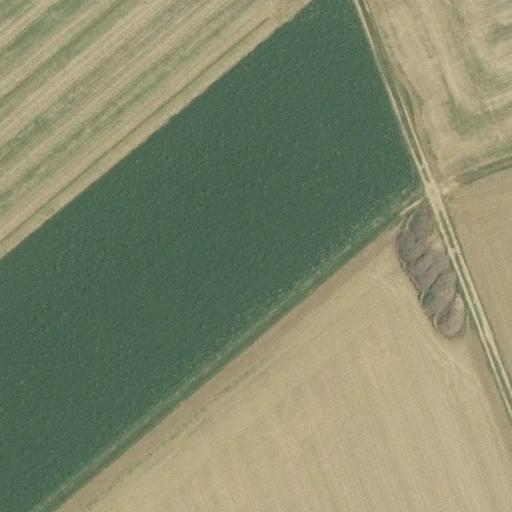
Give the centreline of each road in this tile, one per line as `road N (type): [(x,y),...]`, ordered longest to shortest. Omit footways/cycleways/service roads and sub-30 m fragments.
road 1 (track): [(428,191),(45,511)]
road 2 (track): [(511,413),(428,191)]
road 3 (track): [(356,0),(428,191)]
